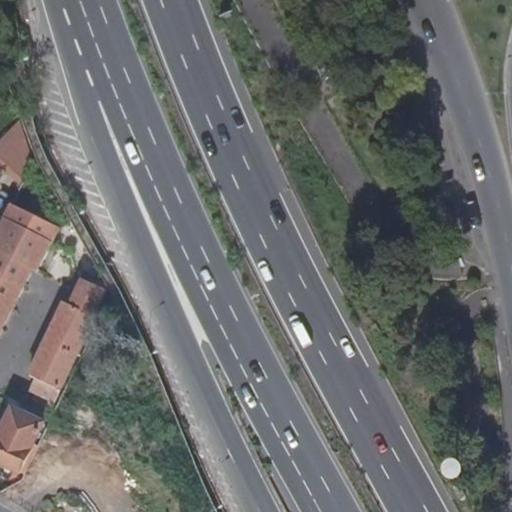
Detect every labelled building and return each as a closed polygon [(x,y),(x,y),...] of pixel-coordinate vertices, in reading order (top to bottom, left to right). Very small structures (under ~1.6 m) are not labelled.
[(0,140),(0,162),(21,183),(43,160),(11,129),(0,140)] [(0,333),(32,270),(37,272),(51,244),(5,220),(0,229),(0,333)] [(105,293),(105,292),(83,282),(71,306),(65,303),(31,377),(42,382),(59,391),(105,293)] [(59,391),(42,382),(38,392),(55,400),(59,391)] [(55,400),(38,392),(34,400),(47,406),(51,407),(55,400)] [(56,410),(51,407),(47,406),(40,421),(44,423),(48,425),(56,410)] [(0,462),(20,472),(44,423),(40,421),(13,408),(0,435),(0,462)]
